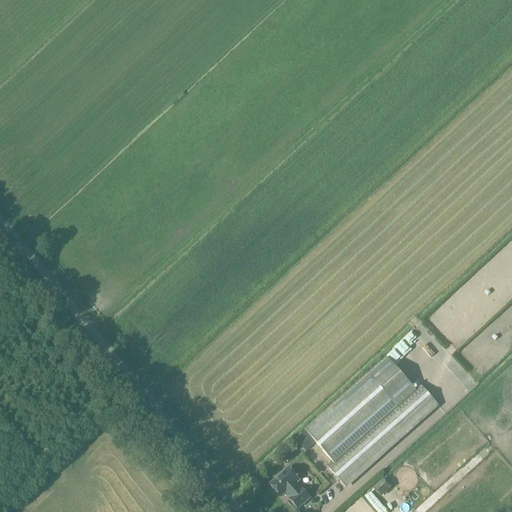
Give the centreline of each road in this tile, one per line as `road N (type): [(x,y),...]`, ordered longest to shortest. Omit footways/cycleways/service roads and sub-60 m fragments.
road 1 (unclassified): [(244,511),(0,216)]
road 2 (track): [(0,385),(117,412),(202,511)]
